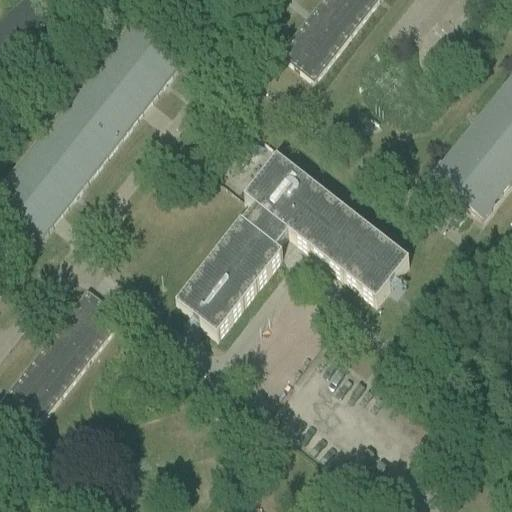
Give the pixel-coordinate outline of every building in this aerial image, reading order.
[(309,29),(306,26),(278,62),(313,90),(383,0),(326,0),(314,16),(317,19),(309,29)] [(0,33),(0,68),(52,23),(35,3),(0,33)] [(0,194),(0,212),(42,246),(182,70),(131,30),(0,194)] [(511,89),(442,176),(441,175),(431,187),(481,227),(490,215),(489,214),(511,185),(511,89)] [(175,315),(190,326),(202,336),(217,347),(279,269),(282,265),(275,259),(288,243),(376,313),(408,271),(276,168),(244,209),(254,217),(242,233),(241,232),(175,315)] [(484,269),(502,284),(511,271),(511,261),(498,251),(484,269)] [(0,433),(0,445),(14,457),(6,468),(25,483),(39,465),(23,452),(122,325),(87,298),(51,344),(24,378),(23,379),(15,390),(0,408),(0,433)]
